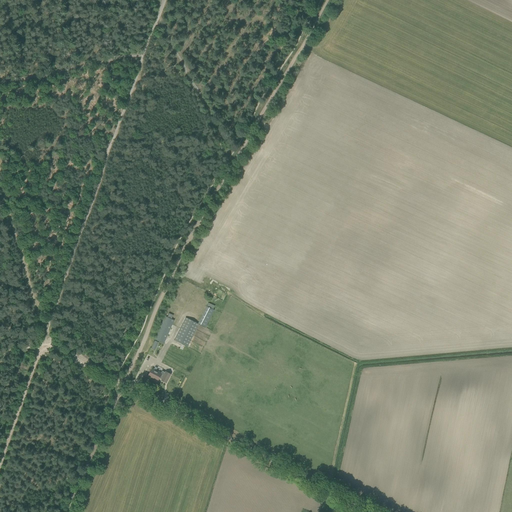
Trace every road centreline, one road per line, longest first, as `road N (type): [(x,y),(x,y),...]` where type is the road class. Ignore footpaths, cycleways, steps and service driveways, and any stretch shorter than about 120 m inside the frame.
road 1 (track): [(127,385),(193,228),(328,0)]
road 2 (unclassified): [(365,511),(49,345)]
road 3 (track): [(43,344),(0,182)]
